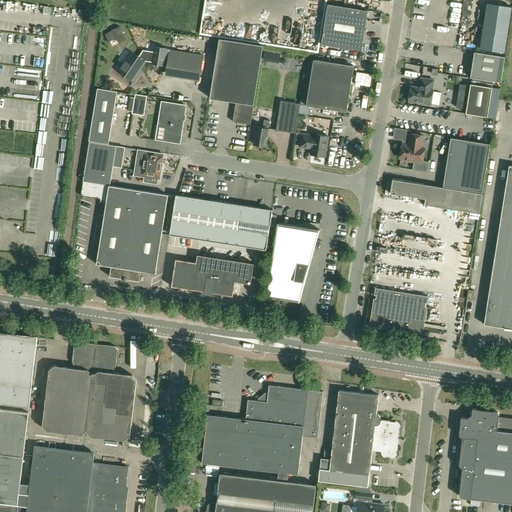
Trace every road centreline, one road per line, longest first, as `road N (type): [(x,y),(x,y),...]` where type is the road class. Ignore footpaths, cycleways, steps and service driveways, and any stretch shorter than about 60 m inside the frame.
road 1 (unclassified): [(400,0),(369,186)]
road 2 (secondary): [(184,331),(0,302)]
road 3 (unclassified): [(369,186),(190,157)]
road 4 (unclassified): [(369,186),(344,356)]
road 5 (unclassified): [(182,343),(162,511)]
road 6 (secondary): [(344,356),(184,331)]
road 7 (unclassified): [(415,511),(433,370)]
